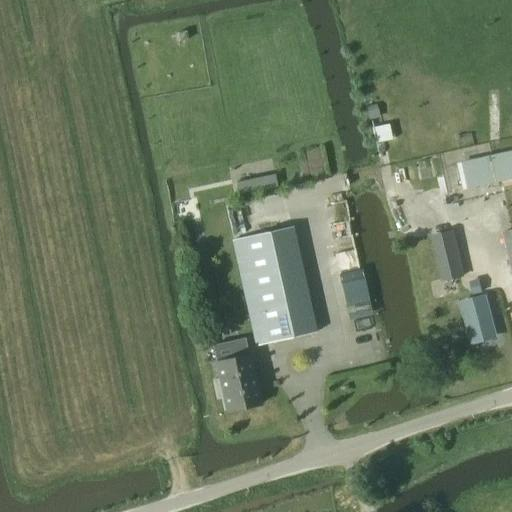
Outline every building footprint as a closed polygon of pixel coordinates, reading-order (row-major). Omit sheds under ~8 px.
[(511,151),(460,163),(466,188),(511,177),(511,151)] [(274,174),(236,183),(238,193),(239,196),(277,187),(277,186),(274,174)] [(257,345),(305,334),(282,230),(233,241),(257,345)] [(511,230),(503,233),(511,267),(511,230)] [(479,278),(469,280),(472,293),(482,291),(479,278)] [(484,292),(460,297),(471,344),(495,338),(484,292)] [(219,378),(214,379),(218,397),(223,396),(226,412),(260,405),(249,355),(248,355),(246,348),(233,350),(235,358),(216,363),(215,363),(219,378)]
